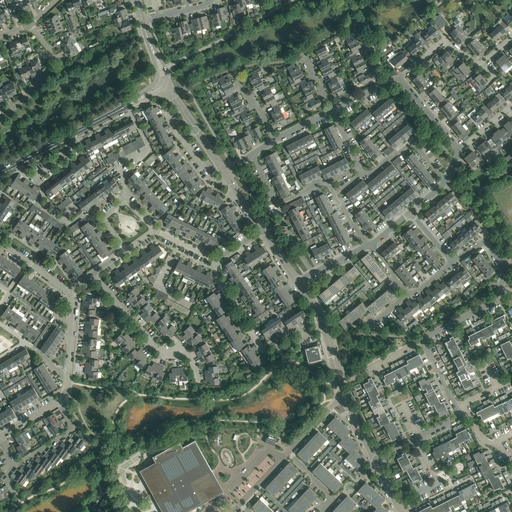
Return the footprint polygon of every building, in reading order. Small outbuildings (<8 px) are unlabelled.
[(14,0),(15,2),(16,4),(11,6),(13,10),(15,15),(22,12),(19,3),(17,0),(14,0)] [(30,9),(28,5),(26,0),(19,3),(22,12),(30,9)] [(71,0),(72,1),(74,6),(75,8),(82,6),(79,0),(71,0)] [(72,1),(66,4),(70,13),(76,11),(75,8),(74,6),(72,1)] [(235,5),(229,6),(230,15),(229,15),(230,19),(236,17),(235,13),(241,12),(240,7),(239,4),(235,5)] [(217,9),(218,13),(220,20),(228,18),(225,7),(217,9)] [(11,16),(7,8),(1,10),(1,9),(0,9),(0,8),(0,20),(1,23),(4,22),(3,20),(8,18),(7,17),(11,16)] [(125,9),(116,12),(118,18),(114,19),(115,23),(121,20),(121,21),(129,18),(127,15),(125,9)] [(97,14),(99,19),(109,15),(107,10),(100,13),(98,13),(97,14)] [(210,15),(211,18),(213,26),(221,25),(220,20),(218,13),(210,15)] [(56,15),(45,20),(48,27),(59,23),(58,20),(57,19),(60,18),(59,14),(56,15)] [(447,24),(439,14),(433,20),(440,29),(447,24)] [(504,20),(502,22),(500,20),(506,28),(509,26),(510,27),(511,27),(510,27),(511,25),(511,18),(510,16),(508,14),(503,18),(504,20)] [(76,29),(74,23),(71,16),(68,17),(68,19),(73,30),(76,29)] [(209,27),(207,16),(199,18),(201,29),(209,27)] [(199,18),(191,20),(192,25),(190,25),(191,29),(193,29),(194,31),(201,29),(199,18)] [(450,34),(450,33),(452,36),(454,39),(460,33),(464,31),(459,25),(461,23),(458,19),(453,22),(455,25),(449,29),(451,32),(450,33),(450,34)] [(121,20),(115,23),(117,28),(120,27),(122,32),(131,29),(129,21),(122,24),(121,21),(121,20)] [(179,22),(180,26),(180,27),(182,34),(190,32),(190,30),(191,29),(190,25),(188,26),(187,20),(179,22)] [(500,20),(497,22),(498,22),(493,27),(495,29),(500,36),(503,34),(502,33),(505,31),(506,31),(504,29),(506,28),(500,20)] [(59,23),(48,27),(49,31),(50,30),(52,34),(53,33),(56,32),(63,30),(60,22),(59,23)] [(432,25),(427,29),(429,31),(434,38),(436,36),(436,35),(438,33),(439,33),(438,31),(440,29),(436,25),(435,24),(433,26),(432,25)] [(180,27),(173,29),(175,40),(178,40),(178,42),(180,43),(184,42),(183,38),(182,34),(180,27)] [(427,29),(422,33),(420,31),(417,33),(426,44),(428,42),(431,39),(431,40),(434,38),(429,31),(427,29)] [(495,40),(498,37),(498,38),(500,36),(495,29),(490,34),(489,33),(486,35),(491,40),(493,38),(495,40)] [(468,36),(464,31),(460,33),(454,39),(456,41),(459,43),(458,44),(459,44),(460,43),(462,45),(467,41),(467,40),(469,39),(468,37),(468,36)] [(426,44),(417,33),(414,36),(418,40),(413,44),(418,50),(421,48),(420,48),(423,46),(424,46),(423,46),(426,44)] [(63,43),(61,44),(65,50),(68,48),(77,42),(72,34),(69,36),(67,37),(62,40),(63,43)] [(349,35),(341,39),(343,43),(347,41),(349,46),(358,41),(355,36),(351,38),(349,35)] [(467,45),(468,45),(470,48),(472,50),(478,45),(480,43),(474,35),(472,37),(472,36),(469,39),(467,40),(467,41),(469,43),(467,45)] [(21,42),(19,43),(19,44),(21,50),(26,48),(30,47),(27,37),(20,39),(21,42)] [(15,41),(9,43),(13,53),(19,51),(20,53),(11,56),(13,60),(22,57),(21,55),(23,54),(21,50),(19,44),(19,43),(16,44),(15,41)] [(358,41),(349,46),(352,51),(348,53),(350,57),(358,53),(356,49),(361,47),(358,41)] [(68,48),(65,50),(68,55),(70,54),(72,56),(79,52),(81,51),(77,42),(68,48)] [(407,46),(406,45),(403,48),(405,50),(404,50),(409,55),(411,53),(413,55),(413,54),(415,52),(416,52),(418,50),(413,44),(410,42),(408,44),(407,46)] [(487,51),(480,43),(478,45),(472,50),(474,53),(476,55),(476,56),(478,54),(480,57),(485,52),(487,51)] [(324,55),(321,57),(319,58),(321,60),(322,60),(330,56),(334,54),(332,50),(328,52),(325,47),(320,49),(316,51),(319,57),(323,55),(324,55)] [(399,55),(397,53),(395,54),(403,63),(405,61),(408,59),(407,57),(409,55),(404,50),(402,52),(399,55)] [(433,59),(438,55),(441,52),(440,50),(432,57),(433,59)] [(446,52),(440,57),(438,55),(433,59),(435,61),(437,60),(440,64),(450,56),(446,52)] [(350,57),(346,58),(348,62),(352,60),(355,66),(364,61),(361,56),(356,58),(354,55),(358,53),(350,57)] [(398,68),(397,67),(400,65),(403,63),(395,54),(395,53),(387,60),(393,68),(396,66),(397,68),(398,68)] [(509,61),(504,55),(500,58),(507,68),(511,64),(511,59),(509,61)] [(330,56),(322,60),(323,63),(319,66),(321,71),(330,66),(328,61),(332,59),(330,56)] [(440,64),(444,68),(442,69),(444,72),(454,64),(452,61),(453,60),(450,56),(440,64)] [(499,70),(504,76),(506,74),(504,71),(507,68),(500,58),(496,62),(501,68),(499,70)] [(29,59),(25,60),(28,66),(30,74),(34,72),(33,70),(41,67),(38,59),(30,62),(29,59)] [(364,61),(355,66),(357,71),(353,73),(355,77),(363,72),(362,69),(366,67),(364,61)] [(463,63),(461,64),(456,68),(454,66),(450,70),(452,72),(453,71),(457,75),(466,67),(463,63)] [(286,66),(283,68),(285,72),(289,70),(291,75),(300,71),(300,70),(301,69),(299,65),(298,66),(297,65),(293,68),(291,64),(286,66)] [(28,66),(19,69),(23,79),(29,77),(28,75),(30,74),(28,66)] [(321,71),(324,77),(329,74),(331,78),(339,74),(345,70),(344,67),(333,72),(330,66),(321,71)] [(457,75),(460,79),(458,80),(461,83),(465,79),(463,77),(470,71),(466,67),(457,75)] [(260,68),(252,72),(254,76),(249,78),(252,84),(261,79),(258,74),(262,72),(260,68)] [(439,79),(442,76),(435,69),(432,72),(439,79)] [(291,75),(294,80),(290,82),(292,86),(296,84),(295,84),(300,82),(298,79),(303,76),(302,75),(304,75),(302,71),(301,72),(300,71),(291,75)] [(419,71),(410,78),(412,81),(413,80),(417,84),(423,80),(419,75),(421,74),(419,71)] [(355,77),(353,77),(355,81),(359,79),(362,85),(371,80),(368,74),(363,77),(362,73),(364,73),(363,72),(355,77)] [(22,84),(23,84),(21,79),(20,74),(15,76),(17,80),(21,91),(24,90),(22,84)] [(339,74),(331,78),(332,81),(328,83),(330,89),(339,84),(337,79),(341,77),(339,74)] [(474,74),(466,81),(468,84),(470,83),(473,87),(483,78),(479,74),(476,77),(474,74)] [(212,82),(214,86),(216,85),(220,83),(222,88),(231,83),(229,78),(224,80),(222,77),(214,81),(212,82)] [(417,84),(421,89),(420,90),(422,93),(426,90),(430,86),(428,83),(429,82),(425,78),(423,80),(417,84)] [(482,90),(480,88),(486,83),(483,78),(473,87),(476,91),(475,92),(477,95),(482,90)] [(255,89),(257,88),(259,87),(261,91),(264,89),(269,86),(267,83),(263,85),(261,79),(252,84),(255,89)] [(295,84),(296,84),(297,88),(301,86),(304,91),(313,87),(310,81),(305,84),(304,80),(300,82),(295,84)] [(12,83),(3,86),(4,88),(8,98),(8,100),(8,98),(11,97),(11,96),(16,93),(12,83)] [(222,88),(219,90),(222,95),(221,95),(223,99),(231,95),(230,91),(234,89),(234,88),(235,87),(233,84),(232,85),(231,83),(222,88)] [(269,86),(264,89),(266,92),(262,94),(264,100),(273,95),(271,90),(275,88),(273,84),(269,86)] [(339,95),(338,96),(340,99),(349,94),(347,90),(346,88),(342,90),(339,84),(330,89),(331,90),(330,91),(332,94),(333,94),(338,92),(339,95)] [(435,85),(426,92),(428,95),(429,94),(433,98),(439,93),(442,91),(441,90),(440,88),(439,87),(438,87),(437,87),(435,85)] [(0,101),(4,100),(5,101),(8,100),(8,98),(4,88),(3,86),(0,87),(0,101)] [(313,87),(304,91),(306,97),(303,98),(304,102),(313,98),(311,95),(315,92),(315,91),(316,91),(314,87),(313,88),(313,87)] [(506,89),(502,93),(500,91),(497,94),(505,102),(508,100),(507,99),(511,95),(506,89)] [(439,93),(433,98),(437,103),(436,104),(438,106),(446,99),(444,97),(443,98),(439,93)] [(505,102),(497,94),(490,100),(491,101),(497,107),(501,103),(502,104),(505,102)] [(231,95),(223,99),(225,102),(229,101),(231,106),(240,101),(238,96),(233,98),(231,95)] [(264,100),(267,105),(272,103),(273,106),(282,102),(280,99),(276,101),(273,95),(264,100)] [(319,100),(319,99),(314,101),(313,98),(304,102),(305,104),(306,106),(310,104),(313,109),(322,105),(321,103),(322,103),(321,99),(319,100)] [(386,100),(387,101),(385,103),(391,110),(395,106),(388,98),(386,100)] [(453,106),(447,99),(446,99),(438,106),(440,109),(441,108),(445,112),(451,107),(453,106)] [(231,106),(234,111),(230,113),(232,117),(236,115),(240,113),(239,109),(243,107),(240,101),(231,106)] [(491,101),(487,105),(486,103),(483,105),(491,114),(493,112),(492,111),(497,107),(491,101)] [(271,113),(270,114),(272,117),(273,117),(273,118),(282,113),(280,108),(284,106),(283,106),(285,105),(284,102),(282,103),(282,102),(273,106),(275,110),(271,112),(271,113)] [(383,105),(382,103),(380,105),(387,113),(391,110),(385,103),(383,105)] [(378,106),(379,108),(377,110),(383,117),(387,113),(380,105),(378,106)] [(491,114),(483,105),(481,107),(482,109),(477,113),(482,119),(487,115),(488,116),(491,114)] [(154,108),(152,106),(144,110),(147,115),(153,111),(158,109),(157,107),(154,108)] [(445,112),(449,117),(448,118),(450,121),(454,118),(459,114),(456,111),(455,112),(451,107),(445,112)] [(156,113),(160,111),(158,109),(153,111),(147,115),(150,120),(150,119),(156,116),(157,115),(156,113)] [(364,111),(363,110),(361,112),(368,120),(373,116),(367,109),(364,111)] [(373,110),(371,112),(378,120),(383,117),(377,110),(374,112),(373,110)] [(236,115),(238,119),(241,117),(244,122),(253,118),(250,112),(246,114),(244,111),(240,113),(236,115)] [(276,123),(281,121),(282,125),(291,120),(286,111),(282,114),(282,113),(273,118),(274,119),(273,120),(274,123),(276,122),(276,123)] [(360,113),(361,114),(358,116),(364,123),(368,120),(361,112),(360,113)] [(469,117),(476,126),(479,124),(478,123),(482,119),(477,113),(473,117),(472,115),(469,117)] [(157,115),(156,116),(150,119),(150,120),(152,124),(158,121),(163,118),(162,116),(159,118),(157,115)] [(356,118),(355,117),(353,118),(360,127),(364,123),(358,116),(356,118)] [(128,118),(126,119),(128,124),(132,131),(137,128),(133,121),(130,122),(128,118)] [(154,129),(153,129),(154,130),(155,130),(154,129),(161,126),(162,125),(161,123),(165,121),(163,118),(158,121),(152,124),(154,129)] [(352,121),(350,123),(356,130),(360,127),(353,118),(351,120),(352,121)] [(457,118),(448,125),(452,129),(453,128),(455,131),(462,126),(458,122),(459,120),(457,118)] [(123,121),(125,124),(123,125),(124,127),(127,133),(132,131),(128,124),(126,119),(123,121)] [(116,124),(122,136),(126,134),(127,135),(128,134),(127,133),(124,127),(123,125),(120,127),(118,123),(116,124)] [(416,132),(409,123),(405,127),(411,134),(413,132),(414,133),(416,132)] [(114,126),(116,129),(113,130),(114,132),(117,138),(118,138),(122,136),(116,124),(114,126)] [(164,128),(162,125),(161,126),(154,129),(155,130),(157,134),(168,128),(167,126),(164,128)] [(334,128),(332,125),(324,129),(327,134),(337,129),(335,127),(334,128)] [(249,126),(247,127),(247,128),(248,130),(249,130),(251,136),(254,134),(257,139),(262,136),(258,127),(252,130),(250,126),(249,126)] [(460,136),(458,137),(461,139),(469,132),(467,129),(466,131),(462,126),(455,131),(460,136)] [(411,134),(405,127),(401,130),(406,137),(408,139),(410,137),(409,136),(411,134)] [(117,139),(118,139),(118,138),(117,138),(114,132),(113,130),(111,132),(109,128),(106,129),(112,141),(117,139)] [(159,138),(158,139),(159,140),(160,139),(159,139),(167,135),(166,132),(170,130),(168,128),(157,134),(159,138)] [(104,131),(106,134),(104,135),(104,137),(108,143),(112,141),(106,129),(104,131)] [(337,135),(336,132),(338,132),(337,129),(327,134),(329,139),(337,135)] [(248,130),(245,132),(247,136),(241,139),(246,148),(247,147),(248,148),(251,146),(250,145),(251,145),(249,140),(252,138),(251,136),(249,130),(248,130)] [(408,139),(406,137),(401,130),(397,134),(403,141),(405,139),(406,140),(408,139)] [(507,134),(504,136),(499,130),(495,133),(503,143),(506,139),(509,143),(511,140),(507,134)] [(101,137),(99,133),(97,134),(99,139),(103,146),(108,143),(104,137),(104,135),(101,137)] [(490,137),(491,137),(492,138),(490,140),(494,145),(499,151),(501,149),(502,148),(502,147),(501,146),(500,145),(503,143),(495,133),(490,137)] [(94,135),(96,139),(94,140),(95,142),(98,148),(103,146),(99,139),(97,134),(94,135)] [(308,136),(307,134),(305,135),(310,145),(315,142),(311,134),(308,136)] [(397,134),(393,137),(400,145),(401,144),(400,143),(403,141),(397,134)] [(169,137),(167,135),(159,139),(160,139),(162,143),(168,140),(173,137),(172,135),(169,137)] [(303,136),(303,138),(301,139),(305,147),(310,145),(305,135),(303,136)] [(339,138),(337,135),(329,139),(332,144),(341,139),(340,137),(339,138)] [(360,142),(362,145),(360,146),(362,148),(370,140),(367,136),(360,142)] [(171,142),(175,140),(173,137),(168,140),(162,143),(164,149),(172,145),(171,142)] [(230,139),(234,148),(238,146),(240,150),(246,148),(241,139),(236,141),(234,137),(230,139)] [(388,141),(394,148),(397,146),(398,147),(400,145),(393,137),(388,141)] [(93,151),(95,154),(100,151),(98,148),(95,142),(94,140),(91,142),(90,138),(87,139),(90,144),(93,151)] [(85,147),(83,148),(85,153),(88,152),(90,157),(95,154),(93,151),(90,144),(87,139),(85,140),(87,144),(84,146),(85,147)] [(298,140),(297,139),(295,140),(300,150),(305,147),(301,139),(298,140)] [(334,149),(342,145),(341,142),(342,141),(341,139),(332,144),(334,149)] [(293,141),(294,143),(291,144),(295,152),(300,150),(295,140),(293,141)] [(374,145),(370,140),(362,148),(364,149),(365,148),(367,151),(374,145)] [(491,147),(486,140),(482,144),(490,153),(492,152),(494,154),(495,153),(496,154),(499,151),(494,145),(491,147)] [(288,145),(288,144),(285,145),(290,155),(295,152),(291,144),(288,145)] [(477,147),(478,148),(478,149),(476,151),(481,156),(484,161),(487,159),(491,156),(490,153),(482,144),(477,147)] [(369,156),(377,149),(374,145),(367,151),(369,153),(367,154),(369,156)] [(163,155),(167,160),(173,155),(174,155),(172,152),(175,149),(173,147),(169,151),(168,149),(161,153),(163,155)] [(374,159),(381,153),(377,149),(369,156),(371,158),(372,157),(374,159)] [(478,158),(473,151),(469,155),(477,164),(481,161),(482,163),(484,161),(481,156),(478,158)] [(273,153),(265,157),(267,160),(265,161),(266,163),(276,158),(273,153)] [(414,156),(412,153),(405,159),(409,163),(417,156),(415,155),(414,156)] [(179,154),(175,157),(174,155),(173,155),(167,160),(170,164),(176,159),(180,156),(179,154)] [(85,159),(83,155),(81,157),(84,161),(89,167),(93,164),(88,157),(85,159)] [(467,167),(471,172),(474,169),(473,168),(477,164),(469,155),(464,158),(470,165),(467,167)] [(178,160),(182,158),(180,156),(176,159),(170,164),(173,168),(179,164),(180,163),(178,160)] [(417,159),(419,158),(417,156),(409,163),(412,168),(419,162),(417,159)] [(79,159),(81,162),(79,164),(80,165),(85,171),(85,170),(89,167),(84,161),(81,157),(79,159)] [(270,167),(278,163),(276,158),(266,163),(267,165),(269,164),(270,167)] [(345,158),(341,161),(340,161),(344,169),(347,168),(348,169),(350,168),(345,158)] [(340,161),(335,163),(339,171),(340,173),(342,172),(341,171),(344,169),(340,161)] [(86,171),(85,170),(85,171),(80,165),(79,164),(77,165),(74,162),(72,164),(76,168),(80,174),(84,171),(85,172),(86,171)] [(422,163),(421,164),(419,162),(412,168),(415,172),(424,165),(422,163)] [(186,163),(182,165),(180,163),(179,164),(173,168),(171,170),(174,175),(177,173),(183,168),(187,164),(186,163)] [(278,163),(270,167),(271,170),(270,170),(271,172),(281,168),(278,163)] [(340,173),(339,171),(335,163),(330,166),(334,174),(337,173),(338,174),(340,173)] [(70,165),(73,169),(71,170),(71,172),(76,177),(80,174),(76,168),(72,164),(70,165)] [(185,169),(188,166),(187,164),(183,168),(177,173),(180,177),(186,172),(187,172),(185,169)] [(389,166),(388,165),(386,166),(393,175),(398,171),(392,164),(389,166)] [(424,168),(425,167),(424,165),(415,172),(419,176),(426,170),(424,168)] [(307,168),(308,171),(309,171),(313,179),(315,178),(316,179),(318,178),(313,168),(312,166),(307,168)] [(318,166),(313,168),(318,178),(320,177),(320,175),(322,174),(321,171),(318,166)] [(334,174),(330,166),(325,168),(330,178),(333,177),(332,175),(334,174)] [(384,168),(385,169),(383,171),(389,178),(393,175),(386,166),(384,168)] [(281,174),(283,172),(281,168),(271,172),(272,175),(274,174),(275,176),(281,174)] [(325,168),(321,171),(322,174),(325,179),(327,178),(328,179),(330,178),(325,168)] [(68,172),(66,169),(64,170),(67,175),(72,181),(76,177),(71,172),(71,170),(68,172)] [(62,172),(64,175),(62,177),(63,178),(67,184),(72,181),(67,175),(64,170),(62,172)] [(134,174),(128,180),(130,182),(127,185),(129,187),(132,183),(138,177),(135,174),(137,172),(136,170),(133,173),(134,174)] [(429,171),(428,172),(426,170),(419,176),(422,180),(431,173),(429,171)] [(192,171),(189,174),(187,172),(186,172),(180,177),(184,181),(190,176),(194,173),(192,171)] [(309,171),(308,171),(304,173),(307,181),(309,183),(311,182),(310,180),(313,179),(309,171)] [(381,173),(380,172),(378,173),(385,182),(389,178),(383,171),(381,173)] [(192,177),(195,175),(194,173),(190,176),(184,181),(187,185),(193,181),(194,180),(192,177)] [(309,183),(307,181),(304,173),(299,176),(303,184),(306,183),(306,184),(309,183)] [(376,175),(377,176),(375,178),(381,185),(385,182),(378,173),(376,175)] [(431,176),(432,175),(431,173),(422,180),(426,184),(433,178),(431,176)] [(21,176),(19,174),(11,185),(16,188),(20,182),(21,181),(18,179),(21,176)] [(275,176),(272,178),(274,181),(272,181),(273,184),(283,179),(281,174),(275,176)] [(57,175),(55,177),(59,181),(63,187),(67,184),(63,178),(62,177),(60,179),(57,175)] [(53,178),(56,182),(53,183),(54,185),(59,190),(63,187),(59,181),(55,177),(53,178)] [(116,179),(115,177),(109,182),(113,188),(117,192),(118,190),(117,189),(120,187),(115,181),(116,179)] [(141,181),(138,177),(132,183),(129,187),(131,188),(134,186),(135,187),(136,187),(142,181),(141,181)] [(375,178),(373,180),(372,179),(370,180),(377,189),(381,185),(375,178)] [(25,179),(23,183),(21,181),(20,182),(16,188),(20,191),(28,181),(25,179)] [(137,189),(134,192),(136,194),(140,190),(145,185),(148,183),(144,179),(142,181),(136,187),(135,187),(137,189)] [(285,183),(283,179),(273,184),(274,186),(276,185),(277,188),(285,183)] [(199,180),(196,182),(194,180),(193,181),(187,185),(190,190),(196,185),(200,182),(199,180)] [(360,182),(359,181),(357,183),(365,191),(369,187),(367,185),(363,180),(360,182)] [(369,183),(367,185),(369,187),(372,192),(377,189),(370,180),(368,182),(369,183)] [(27,186),(30,182),(28,181),(20,191),(25,194),(30,187),(27,186)] [(51,185),(49,182),(47,183),(50,188),(55,194),(59,190),(54,185),(53,183),(51,185)] [(109,182),(105,185),(104,185),(109,191),(110,192),(112,190),(114,194),(117,192),(113,188),(109,182)] [(199,186),(202,183),(200,182),(196,185),(190,190),(194,194),(201,189),(199,186)] [(47,196),(49,198),(55,194),(50,188),(47,183),(44,185),(47,188),(45,190),(48,195),(47,196)] [(285,183),(277,188),(278,190),(277,191),(278,193),(288,188),(285,183)] [(356,184),(357,185),(354,187),(360,194),(365,191),(357,183),(356,184)] [(34,185),(32,189),(30,187),(25,194),(29,197),(36,187),(34,185)] [(104,185),(100,188),(105,194),(108,198),(110,197),(107,194),(110,192),(109,191),(104,185)] [(144,194),(149,189),(145,185),(140,190),(136,194),(138,196),(141,193),(143,195),(144,194)] [(101,198),(103,197),(106,200),(108,198),(105,194),(100,188),(98,186),(94,189),(96,192),(100,198),(101,198)] [(36,192),(39,188),(36,187),(29,197),(34,201),(39,193),(36,192)] [(352,189),(351,188),(349,189),(356,198),(360,194),(354,187),(352,189)] [(142,200),(144,202),(148,198),(153,193),(150,189),(150,188),(149,189),(144,194),(143,195),(145,197),(142,200)] [(208,188),(206,192),(203,190),(199,198),(204,201),(210,189),(208,188)] [(290,193),(288,189),(288,188),(278,193),(279,195),(281,195),(282,198),(290,193)] [(418,196),(411,188),(407,191),(413,198),(415,196),(416,198),(418,196)] [(212,190),(210,189),(204,201),(203,202),(208,205),(209,203),(213,195),(210,194),(212,190)] [(347,191),(348,192),(346,194),(352,202),(354,204),(358,201),(356,198),(349,189),(347,191)] [(413,198),(407,191),(403,194),(410,203),(412,202),(411,200),(413,198)] [(451,193),(450,192),(446,196),(452,203),(456,200),(457,201),(460,199),(453,191),(451,193)] [(100,198),(96,192),(91,195),(96,201),(99,205),(101,204),(99,200),(101,198),(100,198)] [(157,197),(157,196),(153,193),(148,198),(144,202),(146,204),(149,201),(151,203),(151,202),(157,197)] [(217,193),(215,197),(213,195),(209,203),(213,206),(219,194),(217,193)] [(325,196),(324,193),(315,198),(318,203),(328,198),(326,196),(325,196)] [(219,199),(221,195),(219,194),(213,206),(218,208),(216,210),(217,212),(220,209),(225,203),(222,201),(222,200),(219,199)] [(410,203),(403,194),(399,198),(405,205),(407,203),(408,205),(410,203)] [(15,202),(4,195),(3,197),(6,199),(4,202),(12,207),(15,202)] [(88,198),(87,198),(92,204),(93,205),(95,203),(97,207),(99,205),(96,201),(91,195),(88,198)] [(157,197),(158,196),(157,196),(157,197),(151,202),(151,203),(153,205),(150,208),(151,210),(161,201),(157,197)] [(454,205),(452,203),(446,196),(441,199),(449,209),(454,205)] [(83,201),(91,212),(93,210),(90,207),(93,205),(92,204),(87,198),(86,197),(84,198),(85,200),(83,201)] [(329,200),(328,198),(318,203),(320,208),(328,203),(327,201),(329,200)] [(405,205),(399,198),(395,202),(402,210),(403,208),(402,207),(405,205)] [(89,213),(91,212),(83,201),(81,199),(77,202),(75,200),(74,201),(78,207),(79,206),(84,212),(86,210),(89,213)] [(449,209),(441,199),(437,203),(447,214),(451,211),(449,209)] [(159,210),(164,205),(164,204),(161,201),(151,210),(153,212),(156,209),(158,211),(159,210)] [(0,202),(0,205),(9,211),(12,207),(4,202),(3,204),(0,202)] [(402,210),(395,202),(390,205),(396,212),(399,210),(400,212),(402,210)] [(157,216),(159,218),(168,208),(166,206),(167,204),(166,203),(164,205),(159,210),(158,211),(160,213),(157,216)] [(228,205),(227,206),(225,203),(220,209),(221,210),(224,215),(235,208),(234,206),(230,208),(228,205)] [(330,206),(328,203),(320,208),(323,212),(332,207),(331,205),(330,206)] [(437,203),(433,207),(441,216),(442,218),(447,214),(437,203)] [(9,211),(0,205),(0,211),(6,216),(9,211)] [(396,212),(390,205),(386,209),(393,217),(395,215),(394,214),(396,212)] [(289,211),(288,211),(289,214),(288,215),(289,217),(299,212),(296,207),(295,208),(292,209),(289,211)] [(332,210),(334,210),(332,207),(323,212),(325,217),(327,216),(333,213),(332,210)] [(441,216),(433,207),(429,210),(437,219),(441,216)] [(233,212),(236,209),(235,208),(224,215),(227,220),(235,215),(233,212)] [(38,215),(36,217),(39,220),(41,217),(45,212),(40,209),(37,214),(38,215)] [(355,215),(357,217),(356,219),(357,220),(366,213),(362,209),(355,215)] [(382,212),(388,219),(390,217),(391,219),(393,217),(386,209),(382,212)] [(424,214),(425,214),(432,223),(437,219),(429,210),(424,214)] [(471,210),(463,216),(466,219),(474,213),(471,210)] [(338,213),(337,211),(333,213),(327,216),(330,221),(338,217),(337,214),(338,213)] [(166,217),(164,222),(167,223),(165,227),(167,228),(173,216),(168,214),(168,213),(166,212),(163,216),(166,217)] [(293,221),(301,217),(299,212),(289,217),(290,219),(292,219),(293,221)] [(362,224),(369,218),(366,213),(357,220),(359,222),(360,221),(362,224)] [(240,215),(236,217),(235,215),(227,220),(230,224),(241,217),(240,215)] [(178,219),(173,216),(167,228),(169,229),(171,225),(174,227),(178,219)] [(239,221),(242,218),(241,217),(230,224),(229,225),(229,226),(231,227),(232,228),(231,229),(232,230),(233,229),(232,228),(233,228),(241,224),(239,221)] [(301,217),(293,221),(294,224),(293,225),(294,227),(304,222),(301,217)] [(339,219),(338,217),(330,221),(332,226),(342,221),(341,219),(339,219)] [(364,229),(373,222),(369,218),(362,224),(364,226),(363,227),(364,229)] [(183,221),(179,219),(178,219),(174,227),(177,228),(175,232),(177,233),(183,221)] [(483,227),(477,219),(474,221),(475,223),(471,227),(477,234),(481,230),(481,229),(483,227)] [(14,228),(13,230),(15,232),(17,228),(20,230),(25,223),(24,222),(20,220),(16,225),(14,228)] [(26,222),(25,221),(24,222),(25,223),(20,230),(22,232),(19,235),(22,236),(25,232),(29,226),(25,223),(26,222)] [(188,224),(187,223),(183,221),(177,233),(179,234),(181,230),(184,232),(188,224)] [(342,224),(343,223),(342,221),(332,226),(335,231),(343,226),(342,224)] [(85,224),(83,226),(81,227),(84,232),(95,224),(93,222),(90,224),(88,222),(87,222),(85,224)] [(298,231),(306,227),(304,222),(294,227),(295,229),(296,228),(298,231)] [(369,232),(376,226),(373,222),(364,229),(366,231),(367,230),(369,232)] [(96,226),(95,224),(84,232),(87,236),(94,231),(93,229),(96,226)] [(193,226),(188,224),(184,232),(186,233),(184,237),(187,238),(193,226)] [(241,224),(233,228),(232,228),(233,229),(236,233),(247,226),(246,224),(242,226),(241,224)] [(33,228),(29,226),(25,232),(22,236),(24,238),(26,235),(28,236),(29,235),(34,229),(33,229),(33,228)] [(197,229),(197,228),(193,226),(187,238),(188,239),(190,235),(193,236),(197,229)] [(199,226),(197,229),(193,236),(196,238),(194,242),(196,243),(202,231),(204,228),(199,226)] [(344,229),(343,226),(335,231),(337,235),(347,230),(346,228),(344,229)] [(306,227),(298,231),(299,233),(298,234),(299,236),(309,231),(306,227)] [(477,234),(471,227),(467,230),(473,237),(477,234)] [(34,228),(33,229),(34,229),(29,235),(28,236),(31,238),(28,241),(30,243),(34,238),(38,232),(34,229),(35,228),(34,228)] [(413,231),(410,228),(403,234),(407,239),(418,230),(416,228),(413,231)] [(346,233),(348,233),(347,230),(337,235),(339,240),(348,236),(346,233)] [(416,235),(419,232),(418,230),(407,239),(410,243),(418,237),(416,235)] [(473,237),(467,230),(463,233),(469,241),(473,237)] [(99,231),(96,233),(94,231),(87,236),(87,237),(90,241),(101,233),(99,231)] [(203,242),(207,234),(202,231),(196,243),(198,244),(200,240),(203,242)] [(311,236),(309,231),(299,236),(300,239),(301,238),(303,241),(311,236)] [(450,235),(447,231),(442,235),(446,239),(450,235)] [(38,241),(42,235),(38,232),(34,238),(30,243),(33,244),(35,241),(37,242),(38,241)] [(99,237),(103,235),(101,233),(90,241),(93,244),(93,245),(101,240),(99,237)] [(469,241),(463,233),(458,237),(464,244),(469,241)] [(212,236),(208,234),(207,234),(203,242),(206,243),(204,247),(206,248),(212,236)] [(43,235),(42,235),(38,241),(37,242),(40,244),(37,247),(39,249),(47,238),(43,235)] [(220,240),(215,238),(212,236),(206,248),(208,249),(210,245),(213,246),(214,244),(217,245),(220,240)] [(349,239),(348,236),(339,240),(342,245),(352,240),(351,238),(349,239)] [(418,237),(410,243),(408,246),(411,250),(414,247),(425,238),(423,237),(420,240),(418,237)] [(464,244),(458,237),(454,241),(460,248),(464,244)] [(46,248),(51,241),(47,238),(39,249),(42,250),(44,247),(46,248)] [(423,243),(426,240),(425,238),(414,247),(418,252),(419,251),(419,250),(425,246),(424,245),(423,243)] [(106,240),(102,242),(101,240),(93,245),(94,245),(96,249),(107,242),(106,240)] [(51,251),(56,244),(51,241),(46,248),(49,250),(46,254),(48,255),(51,251)] [(454,241),(450,244),(456,251),(460,248),(454,241)] [(105,246),(109,244),(107,242),(96,249),(99,253),(100,254),(107,248),(105,246)] [(397,246),(394,242),(390,246),(396,253),(400,249),(401,251),(404,249),(403,248),(400,244),(397,246)] [(61,244),(60,247),(56,244),(51,251),(48,255),(50,257),(53,253),(55,255),(57,253),(59,254),(65,248),(61,244)] [(155,247),(153,244),(151,245),(159,256),(163,253),(158,246),(155,247)] [(332,254),(327,244),(322,246),(326,255),(329,253),(330,255),(332,254)] [(426,244),(424,245),(425,246),(419,250),(419,251),(423,255),(430,249),(426,244)] [(152,250),(149,252),(154,259),(155,259),(159,256),(151,245),(149,247),(152,250)] [(260,248),(257,245),(256,246),(263,257),(267,254),(263,246),(260,248)] [(254,247),(256,251),(254,252),(259,260),(263,257),(256,246),(254,247)] [(322,246),(317,249),(322,258),(324,257),(324,256),(326,255),(322,246)] [(396,253),(390,246),(386,249),(391,256),(396,253)] [(112,248),(109,251),(107,248),(100,254),(103,258),(114,251),(112,248)] [(316,259),(319,258),(320,260),(322,258),(317,249),(312,251),(316,259)] [(386,249),(381,253),(387,260),(391,256),(386,249)] [(426,259),(433,253),(430,249),(423,255),(426,259)] [(149,252),(147,254),(144,250),(142,252),(150,262),(154,259),(149,252)] [(67,251),(60,256),(61,258),(58,261),(59,263),(64,259),(70,255),(67,251)] [(251,254),(248,251),(247,252),(254,263),(259,260),(254,252),(251,254)] [(141,253),(143,256),(140,258),(146,265),(150,262),(142,252),(141,253)] [(247,257),(244,258),(249,266),(254,263),(247,252),(245,253),(247,257)] [(365,265),(370,271),(374,268),(378,265),(375,262),(376,261),(371,255),(370,256),(368,253),(361,259),(365,265)] [(430,263),(437,257),(433,253),(426,259),(430,263)] [(483,258),(479,253),(472,259),(476,264),(483,258)] [(73,259),(70,255),(64,259),(59,263),(61,265),(64,262),(66,264),(73,259)] [(138,260),(135,257),(134,258),(141,268),(146,265),(140,258),(138,260)] [(433,268),(441,262),(437,257),(430,263),(433,268)] [(132,259),(134,263),(132,265),(137,272),(141,268),(134,258),(132,259)] [(183,259),(181,258),(175,270),(179,272),(183,265),(184,264),(181,263),(183,259)] [(480,268),(487,262),(483,258),(476,264),(480,268)] [(0,267),(3,270),(9,263),(9,261),(6,259),(0,266),(0,267)] [(73,259),(66,264),(68,267),(64,269),(66,271),(76,264),(73,259)] [(232,260),(224,265),(226,268),(223,270),(224,272),(235,265),(232,260)] [(7,273),(13,264),(9,261),(9,263),(3,270),(7,273)] [(188,262),(186,266),(184,264),(183,265),(179,272),(184,275),(188,268),(190,263),(188,262)] [(483,272),(490,266),(487,262),(480,268),(483,272)] [(129,266),(126,263),(125,264),(132,275),(137,272),(132,265),(129,266)] [(190,268),(192,264),(190,263),(188,268),(184,275),(185,275),(183,278),(188,280),(189,277),(193,270),(193,269),(190,268)] [(11,275),(16,268),(17,267),(13,264),(7,273),(11,275)] [(72,273),(73,272),(79,268),(76,264),(66,271),(67,274),(71,271),(72,273)] [(123,266),(125,269),(123,271),(128,278),(132,275),(125,264),(123,266)] [(231,274),(238,269),(235,265),(224,272),(225,274),(229,272),(231,274)] [(272,268),(270,265),(263,270),(266,275),(277,267),(275,266),(272,268)] [(374,268),(370,271),(380,283),(387,276),(385,273),(386,273),(381,267),(380,268),(378,265),(374,268)] [(398,275),(406,269),(402,265),(395,270),(398,275)] [(344,279),(348,283),(360,274),(354,266),(351,269),(350,268),(344,273),(345,274),(342,276),(344,279)] [(489,279),(492,276),(490,273),(494,271),(490,266),(483,272),(487,277),(486,277),(486,278),(487,279),(488,279),(489,279)] [(15,278),(21,269),(17,267),(16,268),(11,275),(15,278)] [(73,272),(72,273),(74,276),(70,278),(72,280),(83,273),(81,270),(83,269),(81,267),(79,268),(73,272)] [(196,271),(193,269),(193,270),(189,277),(188,280),(193,282),(194,280),(197,273),(200,268),(198,267),(196,271)] [(274,272),(278,269),(277,267),(266,275),(269,279),(276,274),(274,272)] [(200,273),(202,269),(200,268),(197,273),(194,280),(199,282),(202,275),(203,274),(200,273)] [(472,278),(467,272),(464,268),(459,272),(467,282),(472,278)] [(120,273),(118,269),(116,270),(124,281),(128,278),(123,271),(120,273)] [(238,269),(231,274),(232,277),(229,279),(230,281),(241,274),(238,269)] [(402,279),(409,273),(406,269),(398,275),(402,279)] [(114,277),(115,280),(113,281),(117,287),(120,285),(119,284),(124,281),(116,270),(114,272),(116,275),(114,277)] [(208,272),(206,275),(203,274),(202,275),(199,282),(198,285),(202,287),(204,284),(207,278),(210,273),(208,272)] [(463,285),(467,282),(459,272),(455,275),(463,285)] [(212,274),(210,273),(207,278),(204,284),(209,287),(212,288),(214,284),(211,282),(213,279),(210,278),(212,274)] [(406,283),(413,277),(409,273),(402,279),(406,283)] [(237,283),(244,278),(241,274),(230,281),(231,283),(235,281),(237,283)] [(281,274),(278,277),(276,274),(269,279),(272,284),(283,276),(281,274)] [(28,278),(24,275),(18,284),(21,286),(28,278)] [(463,285),(455,275),(451,279),(457,286),(459,288),(463,285)] [(280,281),(284,278),(283,276),(272,284),(275,288),(282,283),(280,281)] [(333,283),(330,286),(333,289),(336,293),(338,295),(344,290),(342,288),(348,283),(344,279),(342,276),(339,278),(338,278),(335,280),(333,283)] [(409,288),(416,282),(413,277),(406,283),(409,288)] [(25,289),(31,281),(31,280),(28,278),(21,286),(25,289)] [(244,278),(237,283),(238,286),(235,288),(236,290),(247,283),(244,278)] [(447,283),(444,285),(449,290),(450,292),(452,294),(455,292),(453,289),(457,286),(451,279),(446,282),(447,283)] [(29,292),(35,283),(31,280),(31,281),(25,289),(29,292)] [(440,285),(437,281),(435,283),(444,294),(446,295),(450,292),(449,290),(444,285),(443,282),(440,285)] [(33,294),(39,286),(35,283),(29,292),(33,294)] [(243,292),(250,288),(247,283),(236,290),(237,292),(241,290),(243,292)] [(287,284),(284,286),(282,283),(275,288),(278,293),(289,286),(287,284)] [(433,284),(436,288),(434,290),(440,297),(444,294),(435,283),(433,284)] [(36,297),(43,288),(39,286),(33,294),(36,297)] [(286,290),(290,287),(289,286),(278,293),(281,297),(288,292),(286,290)] [(333,289),(330,286),(327,288),(327,287),(321,292),(321,293),(318,295),(325,303),(331,298),(336,293),(333,289)] [(45,293),(46,291),(43,288),(36,297),(40,299),(45,293)] [(130,297),(127,299),(130,303),(132,302),(140,295),(135,288),(128,294),(130,297)] [(250,288),(243,292),(244,295),(241,297),(242,299),(253,292),(250,288)] [(381,302),(384,305),(387,303),(387,304),(390,301),(393,299),(393,298),(396,296),(389,288),(384,293),(378,298),(381,302)] [(432,292),(429,288),(427,290),(436,301),(440,297),(434,290),(432,292)] [(425,291),(428,295),(425,297),(432,304),(436,301),(427,290),(425,291)] [(249,301),(256,296),(253,292),(242,299),(243,301),(247,299),(249,301)] [(293,293),(290,295),(288,292),(281,297),(284,302),(295,294),(293,293)] [(43,304),(49,296),(45,293),(40,299),(39,301),(43,304)] [(214,293),(210,295),(210,294),(206,297),(210,302),(221,295),(219,293),(216,295),(214,293)] [(292,299),(296,296),(295,294),(284,302),(287,306),(294,301),(292,299)] [(140,307),(146,301),(140,295),(132,302),(130,303),(134,308),(137,305),(140,307)] [(218,299),(222,297),(221,295),(210,302),(208,303),(211,308),(213,307),(220,302),(218,299)] [(423,299),(420,295),(418,297),(427,308),(432,304),(425,297),(423,299)] [(52,298),(49,296),(43,304),(46,307),(52,298)] [(93,298),(88,298),(88,301),(83,301),(83,306),(87,306),(96,307),(97,299),(99,299),(100,297),(94,296),(93,298)] [(256,296),(249,301),(250,304),(247,306),(248,308),(259,301),(256,296)] [(419,302),(417,304),(420,308),(423,312),(427,308),(418,297),(416,298),(419,302)] [(56,301),(52,298),(46,307),(50,309),(56,301)] [(366,308),(368,310),(372,315),(375,313),(376,313),(382,309),(381,308),(384,305),(381,302),(378,298),(372,303),(366,308)] [(412,303),(409,299),(407,301),(416,312),(420,308),(417,304),(415,301),(412,303)] [(60,303),(56,301),(50,309),(54,312),(60,303)] [(253,308),(255,310),(262,305),(259,301),(248,308),(249,310),(253,308)] [(405,302),(408,306),(406,308),(412,315),(416,312),(407,301),(405,302)] [(222,304),(220,302),(213,307),(216,311),(226,304),(225,302),(222,304)] [(356,307),(350,312),(354,316),(356,319),(359,317),(360,318),(366,313),(365,312),(368,310),(366,308),(362,302),(356,307)] [(148,304),(142,309),(144,312),(141,315),(144,319),(154,310),(148,304)] [(224,308),(228,306),(226,304),(216,311),(219,316),(226,311),(224,308)] [(9,305),(2,316),(6,318),(12,310),(13,308),(9,305)] [(253,315),(254,317),(265,310),(262,305),(255,310),(256,313),(253,315)] [(82,311),(87,312),(86,315),(91,316),(91,317),(97,318),(98,316),(95,316),(96,307),(87,306),(83,306),(82,311)] [(403,310),(400,306),(399,308),(408,319),(412,315),(406,308),(403,310)] [(397,315),(400,318),(397,320),(405,330),(407,328),(403,323),(408,319),(399,308),(397,309),(400,313),(397,315)] [(309,316),(304,309),(298,313),(305,324),(307,322),(305,319),(309,316)] [(9,321),(15,312),(12,310),(6,318),(9,321)] [(151,320),(153,323),(160,317),(154,310),(144,319),(148,323),(151,320)] [(13,324),(14,323),(19,315),(15,312),(9,321),(13,324)] [(354,316),(350,312),(338,322),(344,329),(347,327),(348,327),(354,322),(353,322),(356,319),(354,316)] [(305,324),(298,313),(293,316),(298,323),(301,321),(303,325),(305,324)] [(499,317),(500,320),(498,321),(501,327),(506,325),(503,319),(505,318),(503,315),(501,316),(499,313),(497,314),(499,317)] [(226,317),(224,314),(216,319),(219,324),(230,317),(229,315),(226,317)] [(21,320),(23,317),(19,315),(14,323),(13,324),(17,326),(21,320)] [(495,319),(496,322),(494,323),(497,329),(501,327),(498,321),(500,320),(499,317),(497,318),(495,315),(493,316),(495,319)] [(166,316),(158,322),(160,325),(157,327),(161,331),(162,330),(170,323),(171,322),(166,316)] [(278,316),(273,319),(279,328),(282,332),(284,331),(282,328),(285,326),(280,318),(279,319),(278,316)] [(298,323),(293,316),(289,319),(296,330),(298,328),(296,325),(298,323)] [(91,319),(90,318),(90,322),(85,321),(85,326),(90,327),(98,328),(99,319),(97,319),(97,318),(91,317),(91,319)] [(228,321),(232,319),(230,317),(219,324),(222,328),(230,323),(228,321)] [(491,321),(492,324),(490,325),(493,331),(494,331),(497,329),(494,323),(496,322),(495,319),(493,320),(491,317),(489,318),(491,321)] [(273,318),(268,321),(269,322),(271,324),(271,325),(275,332),(278,330),(280,334),(282,332),(279,328),(273,319),(273,318)] [(284,322),(289,329),(292,327),(294,331),(296,330),(289,319),(284,322)] [(21,320),(17,326),(15,328),(19,331),(25,322),(21,320)] [(19,331),(23,333),(29,325),(25,322),(19,331)] [(269,322),(265,325),(264,325),(266,328),(270,334),(273,338),(275,337),(273,334),(275,332),(271,325),(271,324),(269,322)] [(170,335),(176,329),(170,323),(162,330),(161,331),(164,336),(167,333),(170,335)] [(235,324),(231,326),(230,323),(222,328),(225,333),(236,326),(235,324)] [(484,328),(486,331),(488,330),(491,336),(495,334),(494,331),(493,331),(490,325),(488,326),(487,323),(485,324),(486,327),(484,328)] [(23,333),(26,336),(32,327),(29,325),(23,333)] [(480,330),(481,331),(482,333),(484,332),(487,338),(491,336),(488,330),(486,331),(484,328),(483,325),(481,326),(482,329),(480,330)] [(94,338),(100,338),(100,336),(97,336),(98,328),(90,327),(85,326),(84,332),(89,333),(88,336),(94,336),(94,338)] [(190,326),(184,331),(186,334),(183,337),(186,341),(188,339),(196,332),(190,326)] [(234,330),(237,327),(236,326),(225,333),(228,337),(236,332),(234,330)] [(30,339),(31,338),(36,330),(32,327),(26,336),(30,339)] [(65,333),(56,327),(54,331),(62,336),(62,337),(65,333)] [(472,334),(474,337),(472,338),(475,344),(479,342),(477,339),(479,338),(476,332),(474,333),(473,330),(474,330),(472,327),(469,329),(472,334)] [(477,328),(478,331),(476,332),(479,338),(481,337),(482,340),(487,338),(484,332),(482,333),(481,331),(480,330),(479,327),(477,328)] [(261,331),(266,338),(269,336),(271,340),(273,338),(270,334),(266,328),(261,331)] [(468,336),(469,339),(467,340),(470,346),(475,344),(472,338),(474,337),(472,334),(470,335),(469,332),(470,332),(468,329),(465,331),(468,336)] [(34,341),(40,332),(36,330),(31,338),(30,339),(34,341)] [(62,337),(62,336),(54,331),(51,335),(60,341),(62,337)] [(202,339),(196,332),(188,339),(186,341),(190,345),(193,342),(197,346),(204,341),(203,339),(202,339)] [(241,333),(237,335),(236,332),(228,337),(231,342),(242,335),(241,333)] [(127,334),(123,337),(121,334),(115,340),(120,346),(130,338),(127,334)] [(57,344),(60,341),(51,335),(49,338),(57,344)] [(240,339),(243,336),(242,335),(231,342),(234,346),(242,341),(240,339)] [(453,336),(449,338),(450,340),(445,343),(447,347),(453,344),(452,342),(454,341),(455,341),(458,339),(457,337),(454,339),(453,336)] [(57,344),(49,338),(46,342),(55,348),(57,344)] [(84,342),(83,347),(96,348),(99,348),(100,338),(94,338),(94,339),(88,339),(88,342),(84,342)] [(131,345),(134,342),(130,338),(120,346),(126,353),(133,347),(131,345)] [(509,340),(505,342),(506,344),(501,347),(503,351),(509,348),(508,346),(510,345),(511,345),(511,344),(511,341),(510,343),(509,340)] [(206,343),(204,341),(197,346),(198,348),(200,351),(196,353),(199,357),(201,356),(210,351),(206,343)] [(247,342),(243,344),(242,341),(234,346),(237,351),(248,344),(247,342)] [(455,341),(454,341),(452,342),(453,344),(447,347),(449,351),(455,348),(454,346),(456,345),(457,345),(460,343),(459,341),(456,343),(455,341)] [(55,348),(46,342),(43,346),(52,352),(55,348)] [(310,366),(314,365),(313,362),(316,362),(316,361),(325,358),(324,354),(322,355),(321,352),(320,353),(318,343),(314,344),(314,346),(312,347),(312,348),(303,351),(304,354),(306,354),(306,356),(308,356),(310,366)] [(242,350),(239,352),(242,357),(242,356),(256,347),(254,346),(251,348),(249,345),(242,350)] [(457,345),(456,345),(454,346),(455,348),(449,351),(451,355),(457,352),(456,350),(458,349),(459,349),(462,347),(461,345),(458,347),(457,345)] [(511,346),(511,345),(510,345),(508,346),(509,348),(503,351),(505,355),(511,353),(510,351),(511,349),(511,346)] [(43,346),(41,350),(49,356),(52,352),(43,346)] [(96,348),(83,347),(83,353),(87,353),(87,356),(91,357),(90,358),(97,359),(97,357),(99,357),(99,348),(96,348)] [(257,349),(256,347),(242,356),(245,361),(255,354),(253,352),(257,349)] [(23,351),(22,348),(20,349),(26,359),(31,357),(26,349),(23,351)] [(18,351),(19,353),(17,354),(22,362),(26,359),(20,349),(18,351)] [(140,349),(137,352),(135,349),(128,355),(134,362),(142,355),(144,353),(140,349)] [(459,349),(458,349),(456,350),(457,352),(451,355),(453,359),(459,356),(458,354),(461,353),(464,351),(463,349),(460,351),(459,349)] [(213,363),(216,361),(210,351),(201,356),(199,357),(201,362),(205,360),(207,363),(211,360),(213,363)] [(462,355),(461,353),(458,354),(459,356),(453,359),(455,363),(461,360),(460,358),(462,357),(463,357),(468,354),(467,351),(464,352),(465,353),(462,355)] [(143,370),(147,364),(146,363),(146,362),(144,360),(147,357),(144,353),(142,355),(134,362),(140,368),(143,370)] [(415,356),(416,360),(414,361),(417,366),(421,364),(419,359),(421,358),(419,354),(417,355),(415,353),(413,354),(415,356)] [(13,354),(11,355),(17,365),(22,362),(17,354),(15,356),(13,354)] [(260,354),(257,357),(255,354),(245,361),(248,365),(251,364),(262,356),(260,354)] [(9,356),(11,358),(8,360),(13,367),(17,365),(11,355),(9,356)] [(409,356),(411,358),(411,359),(412,362),(410,363),(413,368),(417,366),(414,361),(416,360),(415,356),(413,357),(411,355),(409,356)] [(463,357),(462,357),(460,358),(461,360),(455,363),(457,367),(463,364),(462,362),(465,361),(470,358),(469,355),(466,356),(467,357),(464,359),(463,357)] [(259,361),(263,358),(262,356),(251,364),(254,368),(261,363),(259,361)] [(407,360),(406,361),(408,363),(406,364),(409,370),(413,368),(410,363),(412,362),(411,359),(411,358),(409,359),(407,357),(405,358),(407,360)] [(97,359),(90,358),(90,363),(86,362),(85,368),(90,368),(98,369),(99,360),(97,360),(97,359)] [(8,360),(6,361),(4,359),(2,360),(9,370),(13,367),(8,360)] [(465,361),(462,362),(463,364),(457,367),(459,371),(465,368),(464,366),(467,365),(472,362),(471,359),(468,360),(469,361),(466,363),(465,361)] [(0,361),(2,364),(0,364),(0,365),(4,373),(9,370),(2,360),(0,361)] [(400,367),(400,368),(402,370),(404,369),(407,375),(411,373),(409,370),(406,364),(404,365),(401,360),(398,361),(400,364),(401,364),(402,366),(400,367)] [(396,369),(396,370),(398,373),(400,371),(403,377),(407,375),(404,369),(402,370),(400,368),(400,367),(397,362),(394,363),(396,366),(397,366),(398,368),(396,369)] [(43,363),(42,364),(34,369),(36,373),(45,367),(43,363)] [(149,366),(147,364),(143,370),(146,372),(145,373),(153,377),(157,368),(159,365),(154,363),(152,366),(149,365),(149,366)] [(394,370),(392,371),(395,377),(397,376),(398,380),(403,377),(400,371),(398,373),(396,370),(396,369),(393,364),(390,365),(392,368),(393,368),(394,370)] [(162,371),(164,367),(159,365),(157,368),(153,377),(161,381),(165,373),(162,371)] [(209,367),(209,370),(205,371),(205,376),(218,375),(217,366),(209,367)] [(36,373),(39,377),(48,371),(45,367),(36,373)] [(465,368),(459,371),(456,372),(458,377),(464,374),(465,376),(468,374),(467,372),(470,371),(470,372),(473,370),(471,367),(466,370),(465,368)] [(89,380),(92,380),(93,377),(98,378),(98,369),(90,368),(85,368),(85,373),(89,374),(89,377),(89,380)] [(172,369),(172,373),(169,374),(170,382),(179,381),(177,368),(172,369)] [(183,372),(183,368),(177,368),(179,381),(188,380),(186,371),(183,372)] [(388,373),(390,377),(388,378),(390,383),(395,381),(393,378),(395,377),(392,371),(390,372),(388,370),(386,371),(388,373)] [(39,377),(41,381),(50,375),(48,371),(39,377)] [(468,374),(465,376),(464,374),(458,377),(460,381),(466,378),(467,380),(470,379),(470,378),(469,376),(472,375),(472,376),(475,374),(473,371),(468,374)] [(384,376),(385,378),(383,379),(386,386),(390,383),(388,378),(390,377),(388,373),(386,374),(384,372),(382,373),(384,375),(384,376)] [(41,381),(44,385),(53,379),(50,375),(41,381)] [(206,382),(210,381),(210,384),(219,384),(218,375),(205,376),(206,382)] [(470,378),(470,379),(467,380),(466,378),(460,381),(462,385),(468,382),(469,384),(472,383),(472,382),(471,380),(474,379),(474,380),(477,379),(475,375),(470,378)] [(428,379),(425,380),(424,378),(418,382),(420,386),(426,383),(427,385),(430,383),(429,381),(432,380),(433,381),(435,380),(434,376),(428,379)] [(371,378),(368,379),(369,381),(363,384),(365,388),(371,385),(370,383),(373,382),(376,381),(375,378),(372,380),(371,378)] [(44,385),(46,388),(55,383),(53,379),(44,385)] [(472,382),(472,383),(469,384),(468,382),(462,385),(464,389),(470,386),(471,388),(474,387),(473,384),(476,383),(476,384),(479,383),(478,379),(472,382)] [(430,383),(427,385),(426,383),(420,386),(422,390),(425,389),(426,390),(432,387),(431,385),(434,384),(435,385),(437,384),(436,381),(430,383)] [(373,382),(370,383),(371,385),(365,388),(367,392),(373,389),(372,387),(375,386),(378,385),(377,383),(374,384),(373,382)] [(52,390),(57,387),(55,383),(46,388),(48,392),(52,390)] [(375,386),(372,387),(373,389),(367,392),(369,396),(375,393),(374,391),(377,390),(383,387),(381,384),(378,386),(379,387),(376,388),(375,386)] [(432,387),(426,390),(427,392),(424,394),(426,398),(432,395),(431,393),(434,392),(434,391),(440,389),(438,386),(436,387),(436,388),(433,389),(432,387)] [(39,397),(38,396),(33,388),(29,390),(35,399),(39,397)] [(377,390),(374,391),(375,393),(369,396),(371,400),(377,397),(377,396),(379,394),(385,391),(383,388),(380,390),(381,391),(378,392),(377,390)] [(31,402),(35,399),(29,390),(26,393),(31,402)] [(434,391),(434,392),(431,393),(432,395),(426,398),(428,402),(434,399),(433,397),(436,395),(442,393),(440,390),(438,391),(438,392),(435,394),(434,391)] [(27,404),(31,402),(26,393),(22,395),(27,404)] [(437,398),(436,395),(433,397),(434,399),(428,402),(431,406),(433,405),(433,404),(439,401),(438,400),(444,397),(442,394),(440,395),(440,396),(437,398)] [(506,401),(507,404),(505,405),(508,411),(511,409),(511,407),(511,406),(511,405),(511,403),(510,399),(508,400),(506,397),(507,397),(506,394),(503,396),(506,401)] [(23,407),(27,404),(22,395),(18,397),(23,407)] [(502,403),(502,404),(503,406),(501,407),(504,413),(508,411),(505,405),(507,404),(506,401),(504,402),(502,399),(503,399),(502,396),(499,398),(502,403)] [(19,409),(23,407),(18,397),(14,400),(19,409)] [(377,397),(371,400),(368,402),(370,406),(376,403),(377,405),(380,404),(380,403),(379,401),(382,400),(383,401),(385,400),(384,397),(378,399),(377,397)] [(498,405),(496,406),(499,412),(500,415),(504,413),(501,407),(503,406),(502,404),(502,403),(500,404),(498,401),(499,401),(498,398),(495,400),(498,405)] [(488,406),(490,409),(492,408),(495,414),(499,412),(496,406),(494,407),(493,404),(492,404),(490,399),(487,400),(488,403),(489,402),(490,405),(488,406)] [(14,400),(10,402),(15,411),(19,409),(14,400)] [(386,401),(380,403),(380,404),(377,405),(376,403),(370,406),(372,410),(378,407),(379,409),(382,408),(382,407),(381,405),(384,404),(385,405),(387,404),(386,401)] [(433,405),(431,406),(432,410),(435,408),(441,406),(442,408),(445,406),(444,404),(447,403),(446,401),(443,402),(440,403),(439,401),(433,404),(433,405)] [(484,408),(485,409),(486,411),(488,410),(491,416),(495,414),(492,408),(490,409),(488,406),(486,401),(483,402),(484,405),(485,404),(486,407),(484,408)] [(382,407),(382,408),(379,409),(378,407),(372,410),(375,414),(378,413),(378,414),(384,411),(383,409),(386,408),(387,409),(389,408),(388,405),(382,407)] [(480,410),(482,413),(484,412),(487,418),(491,416),(488,410),(486,411),(485,409),(484,408),(483,405),(481,406),(482,409),(480,410)] [(476,412),(478,416),(480,415),(482,420),(487,418),(484,412),(482,413),(480,410),(479,407),(477,408),(478,411),(476,412)] [(16,417),(16,415),(11,408),(7,410),(12,419),(16,417)] [(450,414),(448,412),(451,411),(450,409),(447,410),(444,412),(443,410),(437,412),(439,417),(445,414),(446,416),(450,414)] [(9,421),(12,419),(7,410),(3,412),(9,421)] [(62,413),(60,410),(47,418),(51,426),(52,426),(59,421),(56,416),(62,413)] [(384,411),(378,414),(379,416),(376,418),(378,422),(384,419),(383,417),(386,416),(386,415),(386,416),(389,414),(388,412),(385,413),(384,411)] [(0,416),(5,424),(9,421),(3,412),(0,414),(0,416)] [(386,415),(386,416),(383,417),(384,419),(378,422),(381,426),(383,425),(390,421),(389,420),(391,418),(390,416),(387,417),(386,416),(386,415)] [(337,419),(335,417),(327,426),(330,429),(339,420),(337,419)] [(57,426),(63,423),(61,420),(59,421),(52,426),(51,426),(48,428),(53,436),(60,431),(57,426)] [(341,422),(340,422),(339,420),(330,429),(334,433),(342,424),(341,422)] [(461,424),(464,430),(465,433),(463,434),(466,440),(471,438),(468,432),(470,431),(468,427),(466,429),(464,426),(465,425),(464,423),(461,424)] [(345,426),(343,424),(342,424),(334,433),(338,436),(346,427),(345,426)] [(460,432),(461,435),(459,436),(462,442),(466,440),(463,434),(465,433),(464,430),(462,431),(460,428),(461,427),(460,425),(457,426),(460,432)] [(348,429),(346,427),(338,436),(342,439),(346,436),(347,435),(350,431),(349,430),(348,429)] [(456,434),(455,434),(457,437),(453,439),(455,441),(457,440),(458,444),(462,442),(459,436),(461,435),(460,432),(458,433),(456,430),(457,429),(456,427),(453,428),(456,434)] [(397,430),(394,432),(393,430),(387,433),(389,437),(395,434),(396,436),(399,434),(398,432),(401,431),(400,429),(397,430)] [(266,438),(265,442),(269,444),(269,442),(274,444),(278,435),(269,431),(266,438)] [(316,434),(314,435),(323,444),(327,440),(318,432),(317,432),(316,434)] [(18,443),(12,446),(14,449),(16,448),(23,443),(27,441),(22,433),(15,438),(18,443)] [(402,438),(400,436),(403,435),(402,433),(399,434),(396,436),(395,434),(389,437),(392,441),(397,438),(398,440),(402,438)] [(449,441),(451,443),(453,442),(456,449),(460,446),(458,444),(457,440),(455,441),(453,439),(450,433),(447,435),(449,437),(450,437),(451,440),(449,441)] [(311,439),(320,447),(323,444),(314,435),(313,437),(311,439)] [(347,435),(346,436),(342,439),(338,443),(342,447),(350,438),(348,436),(347,435)] [(447,442),(445,443),(447,446),(449,445),(452,451),(456,449),(453,442),(451,443),(449,441),(446,435),(443,437),(445,439),(446,439),(447,442)] [(71,443),(71,442),(78,447),(81,450),(86,442),(79,437),(76,442),(70,438),(68,440),(71,443)] [(443,444),(441,445),(444,451),(446,450),(447,453),(452,451),(449,445),(447,446),(445,443),(442,437),(439,439),(441,441),(442,441),(443,444)] [(352,440),(351,438),(350,438),(342,447),(346,450),(354,442),(352,440)] [(309,441),(307,443),(316,451),(320,447),(311,439),(310,440),(309,441)] [(183,447),(180,442),(153,457),(157,464),(151,468),(151,469),(149,470),(149,469),(142,473),(154,493),(154,492),(159,501),(158,502),(164,511),(184,511),(190,509),(190,508),(191,508),(192,507),(192,508),(220,493),(215,484),(213,484),(207,473),(212,471),(195,440),(183,447)] [(63,448),(65,449),(70,452),(69,452),(72,455),(78,447),(71,442),(71,443),(67,447),(62,443),(60,446),(63,448)] [(356,443),(354,442),(346,450),(349,453),(350,454),(354,449),(354,450),(358,445),(357,444),(356,443)] [(13,456),(15,459),(28,451),(23,443),(16,448),(19,452),(13,456)] [(306,445),(305,446),(304,447),(313,455),(316,451),(307,443),(306,445)] [(437,447),(439,450),(437,451),(440,457),(444,455),(442,451),(444,451),(441,445),(439,446),(438,443),(436,444),(437,447)] [(433,449),(434,452),(432,453),(435,459),(440,457),(437,451),(439,450),(437,447),(435,448),(434,445),(431,446),(433,449)] [(302,449),(300,451),(309,459),(313,455),(304,447),(303,447),(302,449)] [(54,453),(61,457),(61,458),(64,460),(69,452),(70,452),(65,449),(63,448),(59,452),(54,448),(52,451),(54,453)] [(354,449),(350,454),(349,453),(345,458),(349,462),(358,453),(356,451),(354,450),(354,449)] [(483,452),(480,454),(479,452),(473,455),(475,459),(481,456),(482,458),(485,457),(484,455),(487,453),(487,454),(490,453),(488,450),(483,453),(483,452)] [(298,454),(297,454),(306,463),(309,459),(300,451),(299,452),(298,454)] [(405,452),(402,454),(403,456),(397,459),(399,463),(405,460),(404,458),(407,457),(413,454),(411,451),(408,452),(409,453),(406,455),(405,452)] [(46,458),(53,463),(56,465),(61,458),(61,457),(54,453),(51,457),(46,453),(43,456),(46,458)] [(359,454),(358,453),(349,462),(353,465),(361,457),(361,456),(359,454)] [(485,457),(482,458),(481,456),(475,459),(477,464),(477,466),(481,464),(487,461),(486,459),(489,457),(489,458),(492,457),(490,454),(485,457)] [(407,457),(404,458),(405,460),(399,463),(401,467),(407,464),(406,462),(409,461),(415,458),(413,455),(410,456),(411,457),(408,459),(407,457)] [(125,463),(129,469),(140,464),(137,457),(125,463)] [(363,458),(362,457),(361,457),(353,465),(357,469),(365,460),(363,458)] [(38,463),(45,468),(47,470),(53,463),(46,458),(43,462),(37,458),(35,461),(38,463)] [(409,461),(406,462),(407,464),(401,467),(403,471),(406,470),(412,467),(411,465),(417,462),(415,459),(412,460),(413,461),(410,463),(409,461)] [(481,464),(477,466),(475,466),(478,473),(481,471),(487,468),(486,466),(488,465),(489,465),(492,463),(494,462),(493,459),(490,460),(491,461),(488,463),(487,461),(481,464)] [(287,464),(286,466),(295,474),(298,470),(289,462),(289,463),(287,464)] [(30,468),(36,473),(39,475),(45,468),(38,463),(34,467),(29,463),(27,466),(30,468)] [(320,463),(315,468),(312,471),(316,475),(324,466),(320,463)] [(489,465),(488,465),(486,466),(487,468),(481,471),(483,475),(489,472),(488,470),(491,469),(496,466),(495,463),(492,464),(492,463),(489,465)] [(416,467),(415,467),(413,468),(412,467),(406,470),(408,474),(414,471),(415,473),(418,471),(417,469),(420,468),(420,469),(423,467),(421,464),(416,467)] [(283,469),(282,470),(291,478),(295,474),(286,466),(284,468),(283,469)] [(319,478),(328,470),(324,466),(316,475),(319,478)] [(491,469),(488,470),(489,472),(483,475),(485,480),(488,478),(494,475),(493,473),(498,470),(497,467),(494,468),(495,469),(492,471),(491,469)] [(21,473),(28,478),(31,480),(36,473),(30,468),(26,472),(21,468),(19,471),(21,473)] [(418,471),(415,473),(414,471),(408,474),(410,478),(416,475),(417,477),(420,475),(419,473),(422,472),(422,473),(425,471),(423,468),(418,471)] [(280,472),(279,473),(288,482),(291,478),(282,470),(280,472)] [(319,478),(323,482),(331,473),(328,470),(319,478)] [(420,475),(417,477),(416,475),(410,478),(412,482),(418,479),(419,481),(422,479),(421,477),(424,476),(424,477),(427,475),(425,472),(420,475)] [(18,477),(13,473),(10,476),(23,485),(28,478),(21,473),(18,477)] [(277,475),(276,477),(275,477),(284,485),(288,482),(279,473),(277,475)] [(327,486),(328,485),(335,477),(331,473),(323,482),(327,486)] [(498,475),(495,477),(494,475),(488,478),(490,482),(496,479),(497,481),(500,479),(499,477),(502,476),(501,474),(498,475)] [(273,479),(272,481),(281,489),(284,485),(275,477),(275,478),(273,479)] [(331,489),(339,480),(335,477),(328,485),(327,486),(331,489)] [(500,479),(497,481),(496,479),(490,482),(492,486),(498,483),(499,485),(502,483),(501,481),(504,480),(503,478),(500,479)] [(343,484),(339,480),(331,489),(335,493),(343,484)] [(270,483),(269,484),(268,485),(277,493),(281,489),(272,481),(270,483)] [(470,485),(471,486),(472,488),(470,489),(473,495),(477,493),(474,487),(476,486),(475,483),(472,484),(471,481),(469,482),(470,485)] [(367,484),(366,482),(357,491),(361,495),(369,486),(369,485),(368,484),(367,484)] [(504,488),(503,485),(506,484),(505,482),(502,483),(499,485),(498,483),(492,486),(494,490),(500,487),(501,489),(504,488)] [(466,487),(467,488),(468,490),(466,491),(469,497),(473,495),(470,489),(472,488),(471,486),(470,485),(468,486),(467,483),(465,484),(466,487)] [(246,489),(240,484),(238,485),(239,486),(235,489),(241,494),(246,489)] [(266,487),(267,487),(265,489),(274,497),(277,493),(268,485),(266,487)] [(461,487),(462,489),(464,492),(462,493),(465,499),(469,497),(466,491),(468,490),(467,488),(466,487),(464,488),(463,485),(461,487)] [(372,488),(370,486),(369,486),(361,495),(365,498),(373,489),(372,488)] [(309,487),(305,491),(314,499),(318,495),(309,487)] [(458,491),(460,494),(458,495),(461,501),(465,499),(462,493),(464,492),(462,489),(460,490),(459,488),(457,489),(458,491)] [(375,491),(373,489),(365,498),(369,502),(377,493),(376,492),(375,491)] [(314,499),(305,491),(302,495),(311,503),(314,499)] [(452,498),(452,499),(453,501),(455,500),(458,506),(463,504),(461,501),(458,495),(456,496),(453,491),(450,492),(451,495),(452,494),(454,497),(452,498)] [(379,494),(377,493),(369,502),(373,505),(381,496),(379,495),(379,494)] [(450,499),(448,500),(451,506),(452,505),(454,508),(458,506),(455,500),(453,501),(452,499),(452,498),(449,493),(446,494),(447,497),(448,496),(450,499)] [(307,507),(311,503),(302,495),(298,499),(307,507)] [(444,502),(444,503),(445,505),(443,506),(446,511),(451,511),(449,507),(451,506),(448,500),(446,501),(444,499),(445,498),(444,495),(441,497),(444,502)] [(356,504),(347,496),(344,500),(353,508),(356,504)] [(383,498),(382,498),(381,496),(373,505),(376,509),(379,506),(380,505),(385,500),(384,499),(383,498)] [(440,504),(440,505),(441,507),(439,508),(441,511),(446,511),(443,506),(445,505),(444,503),(444,502),(442,503),(440,501),(441,500),(440,497),(437,499),(440,504)] [(263,502),(259,498),(251,507),(255,511),(263,502)] [(499,500),(502,505),(503,508),(501,509),(502,511),(508,511),(506,507),(508,506),(506,503),(504,504),(502,501),(503,501),(502,498),(499,500)] [(298,499),(295,502),(304,511),(307,507),(298,499)] [(436,506),(434,507),(436,511),(441,511),(439,508),(441,507),(440,505),(440,504),(438,505),(436,503),(437,502),(436,499),(433,501),(436,506)] [(353,508),(344,500),(340,503),(349,511),(353,508)] [(495,502),(498,507),(499,510),(497,511),(502,511),(501,509),(503,508),(502,505),(500,506),(498,503),(499,503),(498,500),(495,502)] [(255,511),(256,511),(261,511),(267,506),(263,502),(255,511)] [(302,511),(304,511),(295,502),(291,506),(297,511),(302,511)] [(491,504),(494,509),(495,511),(497,511),(499,510),(498,507),(496,508),(494,505),(495,505),(494,502),(491,504)] [(348,511),(349,511),(340,503),(337,507),(341,511),(348,511)] [(426,507),(426,508),(428,511),(430,510),(430,511),(436,511),(434,507),(432,508),(430,505),(429,503),(427,504),(428,506),(426,507)]
